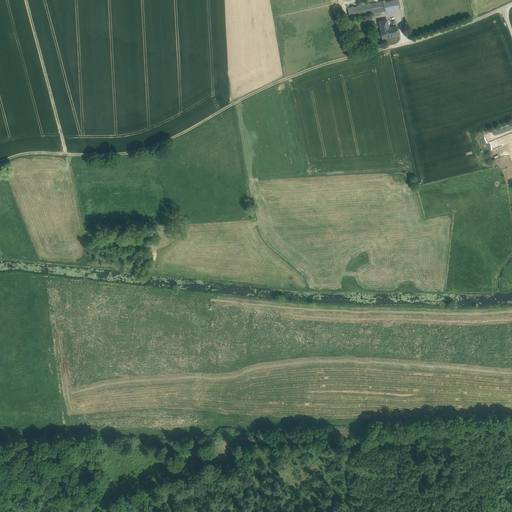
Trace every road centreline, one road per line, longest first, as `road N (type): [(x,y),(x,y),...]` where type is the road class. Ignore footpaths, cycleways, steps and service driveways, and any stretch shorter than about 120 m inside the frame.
road 1 (track): [(0,163),(23,154),(154,148),(234,102),(328,63)]
road 2 (residential): [(328,63),(412,42),(511,3)]
road 3 (track): [(69,155),(83,233),(119,245),(169,246)]
